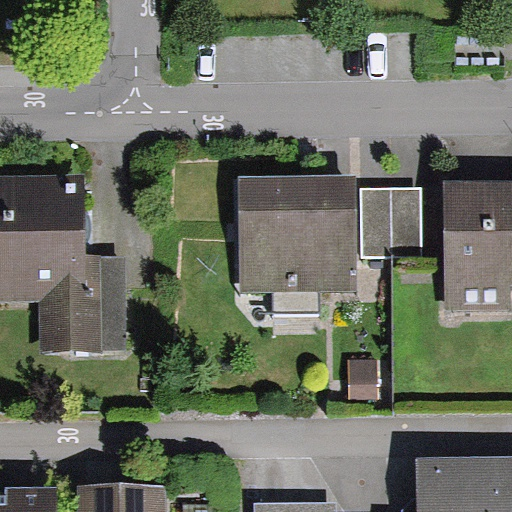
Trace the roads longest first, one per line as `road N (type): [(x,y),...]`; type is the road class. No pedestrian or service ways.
road 1 (residential): [(0,120),(511,109)]
road 2 (residential): [(0,437),(511,437)]
